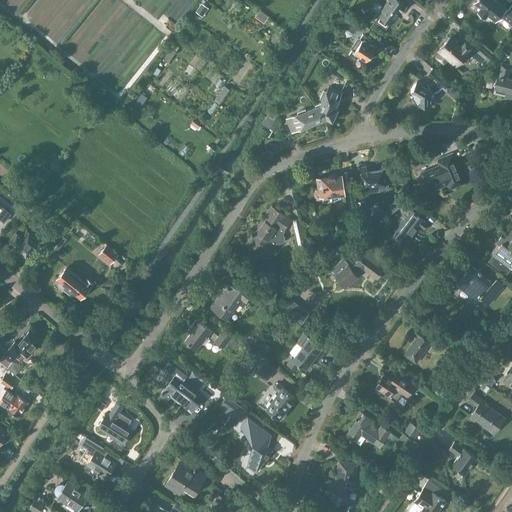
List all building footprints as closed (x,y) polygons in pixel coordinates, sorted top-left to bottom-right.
[(380,16),(377,21),(387,28),(390,23),(391,23),(400,11),(402,12),(406,5),(404,4),(405,3),(400,0),(390,0),(380,15),(380,16)] [(511,4),(508,9),(496,0),(477,0),(475,3),(481,8),(478,11),(485,17),(488,15),(495,21),(504,11),(511,18),(511,4)] [(196,11),(202,16),(208,8),(202,3),(196,11)] [(350,14),(346,18),(358,28),(360,29),(367,34),(371,29),(350,14)] [(363,34),(360,38),(358,39),(352,48),(353,50),(350,54),(357,59),(359,56),(367,62),(371,56),(374,53),(373,52),(377,47),(369,41),(371,39),(363,34)] [(451,36),(440,49),(442,51),(437,56),(445,63),(450,58),(458,65),(464,58),(467,60),(471,55),(475,51),(485,59),(482,62),(485,65),(493,56),(479,43),(474,48),(466,41),(462,45),(451,36)] [(509,60),(511,56),(511,53),(504,46),(499,51),(509,60)] [(511,79),(506,78),(507,72),(511,73),(511,71),(511,66),(504,64),(501,77),(498,76),(494,88),(507,91),(505,99),(511,100),(511,79)] [(336,66),(331,72),(342,81),(347,75),(336,66)] [(419,101),(419,105),(431,104),(431,95),(442,87),(448,92),(453,86),(433,69),(428,75),(436,82),(427,88),(417,82),(411,92),(416,94),(414,96),(418,101),(419,101)] [(320,112),(322,116),(333,121),(338,109),(335,108),(342,92),(329,87),(327,92),(323,90),(320,99),(323,100),(322,102),(316,105),(317,107),(319,111),(320,112)] [(321,117),(322,116),(320,112),(319,111),(317,107),(306,111),(306,109),(298,112),(299,115),(292,117),(297,130),(323,120),(321,117)] [(277,116),(271,113),(268,117),(274,121),(277,116)] [(262,124),(273,131),(278,123),(266,116),(262,124)] [(260,162),(272,157),(271,153),(269,151),(265,151),(262,152),(258,157),(260,162)] [(430,170),(420,174),(428,193),(443,187),(442,185),(446,183),(449,190),(464,184),(455,162),(456,162),(453,154),(437,160),(439,166),(430,170)] [(361,167),(364,186),(368,185),(369,190),(377,189),(378,190),(389,190),(388,182),(386,169),(369,172),(369,170),(368,170),(367,166),(361,167)] [(345,196),(342,176),(317,180),(320,197),(325,196),(326,199),(345,196)] [(404,195),(397,200),(402,204),(409,209),(414,203),(404,195)] [(17,201),(13,206),(20,211),(23,207),(17,201)] [(364,201),(357,202),(360,216),(361,224),(367,220),(367,215),(364,201)] [(0,219),(4,223),(12,214),(2,206),(0,203),(0,219)] [(253,234),(247,243),(268,256),(277,243),(279,243),(280,243),(281,243),(283,242),(284,241),(285,241),(285,240),(285,239),(285,237),(283,234),(292,219),(272,206),(254,234),(253,234)] [(425,220),(413,211),(393,237),(397,240),(405,246),(409,241),(420,227),(424,230),(428,223),(425,221),(425,220)] [(348,213),(350,225),(357,224),(355,213),(348,213)] [(300,219),(293,220),(300,255),(308,253),(300,219)] [(26,255),(28,258),(37,247),(42,242),(28,230),(23,236),(21,237),(16,233),(9,241),(15,245),(14,246),(20,251),(20,254),(23,256),(26,255)] [(50,248),(60,236),(54,231),(44,243),(50,248)] [(511,237),(508,235),(505,240),(501,237),(497,244),(500,246),(488,262),(507,275),(511,269),(511,237)] [(99,254),(111,263),(119,254),(107,244),(99,254)] [(344,258),(331,269),(345,286),(365,270),(378,279),(384,270),(378,266),(382,261),(365,249),(364,251),(357,246),(351,255),(357,260),(355,262),(356,263),(351,267),(344,258)] [(482,298),(481,298),(488,304),(504,286),(497,280),(493,284),(491,283),(492,282),(487,279),(493,272),(485,265),(479,272),(473,266),(457,285),(462,290),(463,289),(476,300),(480,296),(482,298)] [(93,284),(86,278),(84,280),(76,273),(68,266),(57,279),(65,286),(81,299),(93,284)] [(246,301),(252,293),(232,276),(225,284),(226,285),(210,306),(228,320),(240,305),(243,308),(248,302),(246,301)] [(291,299),(283,309),(303,324),(311,314),(291,299)] [(267,300),(262,306),(274,316),(279,309),(267,300)] [(185,341),(197,350),(202,343),(204,345),(210,337),(224,348),(227,344),(236,351),(240,345),(232,338),(223,331),(219,336),(211,330),(212,330),(198,319),(189,331),(191,333),(185,341)] [(412,333),(418,337),(405,355),(416,363),(434,338),(416,326),(412,333)] [(0,361),(8,369),(9,368),(15,360),(14,360),(13,360),(21,350),(28,355),(41,340),(29,331),(19,343),(15,341),(5,353),(0,359),(0,361)] [(327,350),(304,333),(298,342),(303,346),(293,359),(292,358),(288,364),(296,371),(300,365),(306,369),(315,357),(319,361),(327,350)] [(443,339),(440,345),(452,352),(455,347),(443,339)] [(511,351),(504,346),(500,352),(511,360),(511,369),(506,378),(511,382),(511,351)] [(267,381),(276,369),(254,352),(248,360),(259,368),(256,372),(267,381)] [(165,367),(176,376),(162,394),(170,400),(173,395),(178,399),(177,400),(184,406),(192,412),(204,397),(195,391),(184,382),(188,377),(169,362),(165,367)] [(1,382),(11,389),(15,382),(2,373),(0,375),(0,380),(1,381),(1,382)] [(376,387),(390,396),(390,398),(396,402),(398,401),(404,393),(409,396),(416,386),(397,373),(392,379),(385,374),(376,387)] [(489,373),(484,380),(492,387),(497,380),(489,373)] [(296,396),(279,383),(275,388),(280,392),(267,409),(279,418),(278,418),(279,419),(280,417),(282,418),(286,413),(284,411),(296,396)] [(435,391),(449,401),(456,391),(449,386),(447,390),(439,385),(435,391)] [(228,387),(224,392),(236,401),(240,395),(228,387)] [(8,409),(19,417),(29,401),(18,394),(17,395),(7,388),(7,389),(8,390),(0,401),(9,408),(8,409)] [(470,400),(479,406),(471,417),(484,426),(486,423),(497,431),(506,418),(487,405),(488,402),(475,393),(470,400)] [(227,395),(220,405),(230,413),(234,411),(242,415),(247,410),(227,395)] [(102,411),(106,405),(100,401),(96,407),(102,411)] [(98,428),(123,444),(132,430),(127,427),(132,420),(119,412),(123,407),(116,403),(109,415),(107,414),(98,428)] [(362,434),(381,447),(391,432),(381,425),(378,430),(371,425),(374,420),(362,411),(356,419),(357,420),(346,436),(357,443),(362,434)] [(248,416),(241,426),(253,445),(247,465),(257,472),(273,450),(268,446),(272,434),(248,416)] [(411,422),(405,432),(415,439),(422,430),(411,422)] [(404,434),(397,444),(407,450),(413,440),(404,434)] [(80,460),(88,465),(87,466),(99,473),(97,475),(98,475),(99,475),(106,479),(107,478),(108,478),(117,464),(104,456),(108,450),(87,437),(82,445),(87,448),(80,460)] [(450,449),(459,456),(453,465),(466,474),(478,458),(455,442),(450,449)] [(431,449),(435,453),(440,446),(435,443),(431,449)] [(340,502),(348,504),(350,488),(353,489),(357,464),(339,461),(335,486),(331,485),(328,503),(339,505),(340,502)] [(167,485),(176,491),(180,493),(184,487),(195,495),(207,476),(196,469),(194,471),(181,462),(166,485),(166,486),(167,485)] [(379,479),(373,487),(385,495),(391,487),(379,479)] [(429,480),(423,489),(414,502),(423,507),(419,511),(438,511),(446,500),(440,496),(444,490),(429,480)] [(58,500),(76,511),(88,494),(69,482),(67,481),(65,485),(63,484),(60,484),(57,485),(56,487),(55,489),(55,492),(55,494),(57,496),(56,498),(58,500)] [(227,500),(219,495),(212,505),(219,511),(227,500)] [(30,510),(32,511),(40,511),(44,506),(35,501),(30,510)] [(187,511),(188,511),(175,503),(169,511),(167,511),(164,510),(165,509),(162,507),(161,508),(155,504),(149,511),(187,511)]
